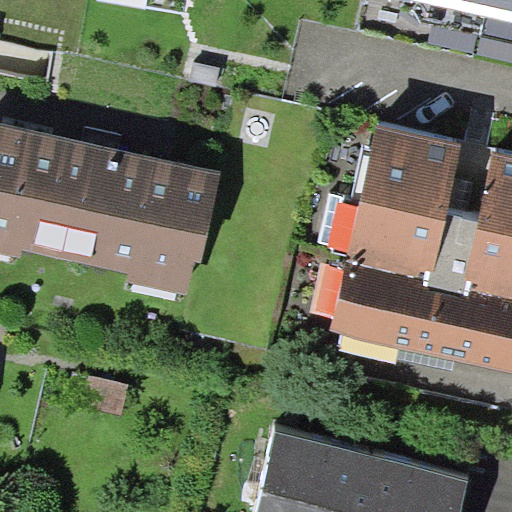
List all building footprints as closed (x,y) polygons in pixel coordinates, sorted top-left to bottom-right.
[(511,0),(458,0),(511,12),(511,0)] [(243,171),(0,120),(0,241),(218,288),(243,171)] [(453,143),(380,127),(337,321),(511,359),(511,154),(498,152),(483,218),(439,209),(453,143)] [(132,382),(74,373),(68,411),(125,421),(132,382)] [(481,511),(490,476),(295,432),(277,511),(481,511)]
